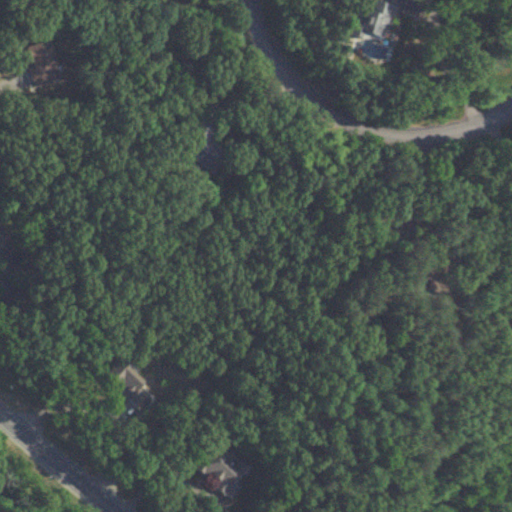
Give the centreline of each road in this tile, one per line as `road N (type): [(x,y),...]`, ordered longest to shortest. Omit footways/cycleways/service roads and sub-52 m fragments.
road 1 (residential): [(247,0),(300,89),(358,126),(444,136),(511,109)]
road 2 (tertiary): [(120,511),(0,409)]
